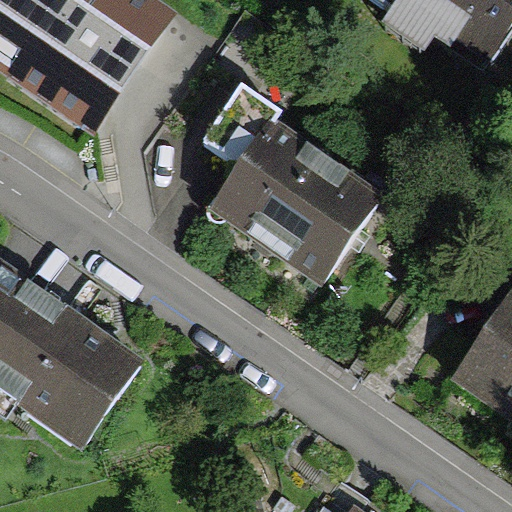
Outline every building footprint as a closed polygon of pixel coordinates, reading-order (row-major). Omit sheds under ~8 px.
[(0,0),(0,57),(91,111),(148,15),(123,0),(0,0)] [(511,0),(370,0),(369,3),(486,76),(511,32),(511,0)] [(330,282),(393,189),(282,115),(292,100),(250,72),(205,138),(238,160),(210,201),(330,282)] [(0,383),(86,441),(149,346),(0,247),(0,383)] [(511,406),(511,273),(450,367),(511,406)] [(382,511),(352,491),(338,511),(382,511)]
